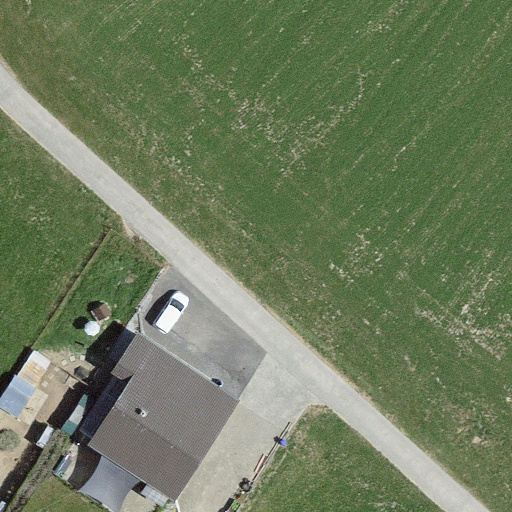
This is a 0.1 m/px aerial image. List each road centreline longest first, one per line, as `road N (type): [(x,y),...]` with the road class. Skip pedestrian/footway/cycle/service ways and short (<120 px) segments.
road 1 (residential): [(313,361),(0,78)]
road 2 (residential): [(486,511),(313,361)]
